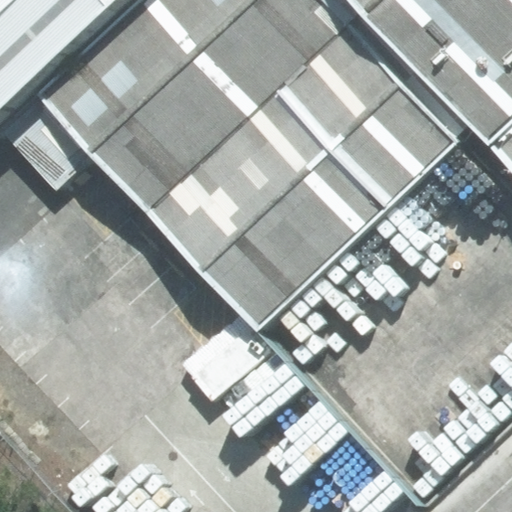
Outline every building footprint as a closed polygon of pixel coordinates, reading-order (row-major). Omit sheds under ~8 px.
[(0,120),(28,94),(131,0),(36,0),(0,34),(0,120)] [(0,0),(0,34),(36,0),(0,0)] [(368,25),(344,0),(131,0),(28,94),(150,225),(368,25)] [(511,0),(344,0),(368,25),(471,137),(490,153),(511,133),(511,0)] [(471,137),(368,25),(150,225),(257,342),(457,158),(453,153),(471,137)] [(511,133),(490,153),(511,176),(511,133)]
